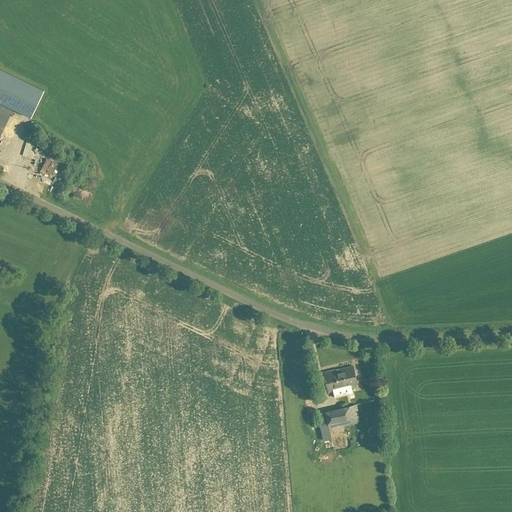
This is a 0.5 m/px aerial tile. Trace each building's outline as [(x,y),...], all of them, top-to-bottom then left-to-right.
[(0,67),(0,101),(32,117),(45,89),(4,69),(0,67)] [(0,135),(13,110),(0,104),(0,135)] [(35,150),(43,153),(45,147),(37,144),(35,150)] [(43,164),(60,174),(66,163),(49,154),(43,164)] [(328,393),(357,386),(352,367),(336,371),(336,370),(323,373),(328,393)] [(329,431),(360,423),(357,405),(323,413),(329,431)]
